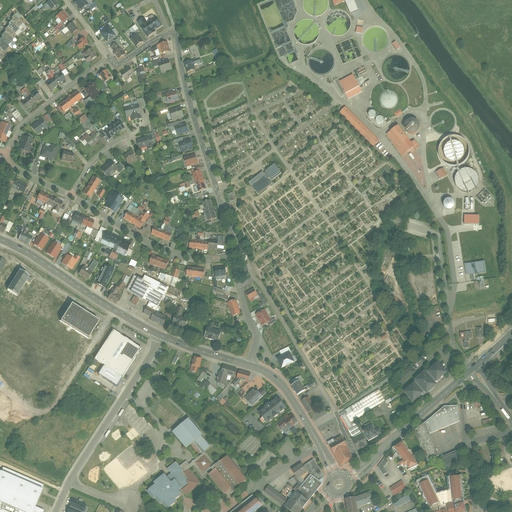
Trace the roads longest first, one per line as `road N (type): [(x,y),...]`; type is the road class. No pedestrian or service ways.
road 1 (residential): [(240,252),(186,96),(174,31)]
road 2 (residential): [(364,468),(254,275)]
road 3 (secondary): [(0,240),(161,336)]
road 4 (residential): [(229,256),(198,258),(155,246),(70,195)]
road 5 (residential): [(68,481),(161,336)]
road 6 (secondary): [(474,368),(364,468)]
road 7 (residential): [(5,155),(19,126),(108,57)]
road 8 (residential): [(476,511),(465,440),(511,427)]
